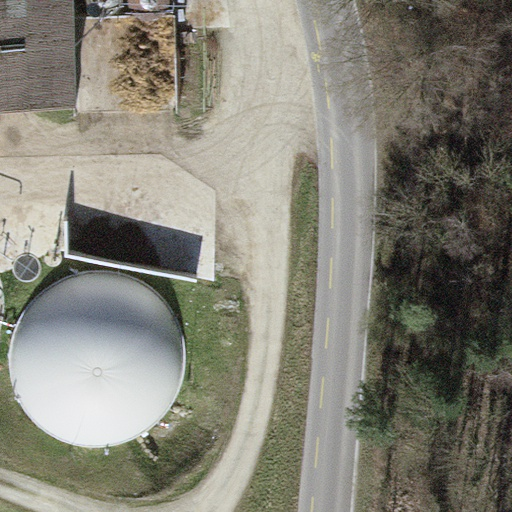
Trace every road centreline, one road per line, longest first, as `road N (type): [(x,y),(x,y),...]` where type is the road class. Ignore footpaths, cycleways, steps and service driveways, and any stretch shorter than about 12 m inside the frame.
road 1 (track): [(200,511),(242,415),(269,295),(282,87),(298,40),(330,0)]
road 2 (tertiary): [(328,511),(348,247),(344,88),(330,0)]
road 3 (track): [(0,150),(168,153),(273,169)]
road 4 (track): [(511,118),(444,85),(330,0)]
